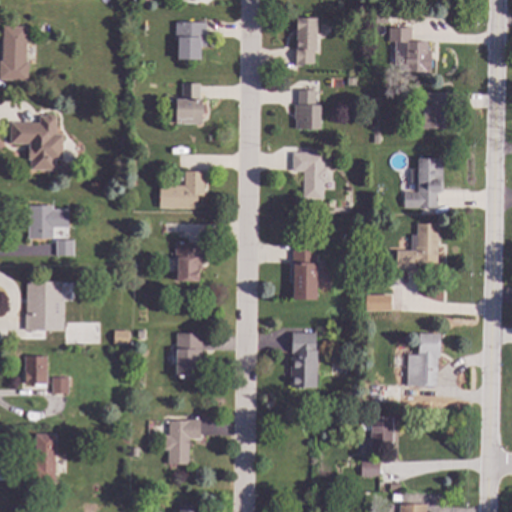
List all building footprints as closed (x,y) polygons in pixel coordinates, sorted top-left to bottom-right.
[(316,51),(313,51),(313,65),(295,65),(295,51),(294,51),(294,30),(296,30),(296,19),(316,19),(316,51)] [(205,24),(205,48),(199,48),(199,61),(176,60),(177,42),(174,42),(174,23),(205,24)] [(24,63),(27,63),(27,82),(0,81),(0,62),(1,62),(2,27),(25,28),(24,63)] [(410,29),(410,43),(427,43),(427,53),(430,53),(429,74),(403,73),(403,71),(400,71),(400,65),(399,65),(400,43),(387,43),(388,29),(410,29)] [(355,79),(354,87),(346,86),(347,79),(355,79)] [(199,101),(201,101),(200,105),(202,105),(201,125),(175,125),(175,100),(180,100),(181,84),(199,85),(199,101)] [(314,106),(320,107),(319,131),(294,130),(294,120),(293,120),(293,106),(296,106),(297,91),(314,91),(314,106)] [(448,94),(447,117),(443,117),(443,129),(422,129),(422,117),(420,117),(421,93),(448,94)] [(55,116),(55,134),(61,135),(60,160),(55,160),(54,171),(28,170),(29,145),(9,144),(10,123),(38,124),(38,116),(55,116)] [(322,158),(330,158),(330,172),(326,172),(326,184),(322,184),(322,200),(302,200),(302,173),(291,172),(291,154),(323,154),(322,158)] [(441,192),(436,192),(436,209),(402,208),(402,192),(418,192),(418,183),(409,183),(410,169),(417,169),(417,158),(442,159),(441,192)] [(204,197),(197,197),(196,210),(158,210),(158,186),(183,187),(183,172),(204,172),(204,197)] [(52,210),(67,211),(67,229),(52,229),(52,240),(27,239),(28,207),(52,207),(52,210)] [(435,263),(414,263),(414,269),(396,269),(396,252),(410,252),(410,235),(416,235),(416,225),(436,225),(435,263)] [(72,257),(55,257),(55,241),(73,241),(72,257)] [(315,264),(316,265),(316,300),(290,300),(291,243),(315,244),(315,264)] [(201,270),(198,270),(198,283),(175,283),(176,260),(174,260),(174,244),(202,244),(201,270)] [(48,299),(57,300),(57,313),(48,313),(48,318),(46,318),(45,332),(23,332),(25,283),(49,284),(48,299)] [(390,312),(364,311),(364,294),(391,295),(390,312)] [(127,331),(112,331),(112,345),(127,345),(127,331)] [(201,367),(197,367),(196,378),(172,377),(172,365),(176,365),(176,352),(175,352),(175,334),(201,335),(201,367)] [(315,352),(316,352),(316,389),(289,389),(289,359),(292,359),(292,354),(290,354),(291,334),(315,334),(315,352)] [(439,335),(438,360),(436,359),(435,388),(405,387),(406,356),(417,356),(418,335),(439,335)] [(45,390),(33,389),(33,385),(24,385),(24,358),(46,359),(45,390)] [(67,379),(67,395),(50,395),(51,379),(67,379)] [(376,403),(369,403),(369,389),(377,389),(376,403)] [(392,450),(370,451),(369,418),(392,417),(392,450)] [(200,421),(199,440),(188,440),(188,465),(167,465),(167,451),(163,451),(163,436),(167,436),(167,421),(200,421)] [(54,484),(27,483),(27,464),(34,464),(34,435),(54,436),(54,484)] [(138,449),(137,458),(128,458),(129,448),(138,449)] [(379,477),(359,477),(360,461),(379,461),(379,477)]
